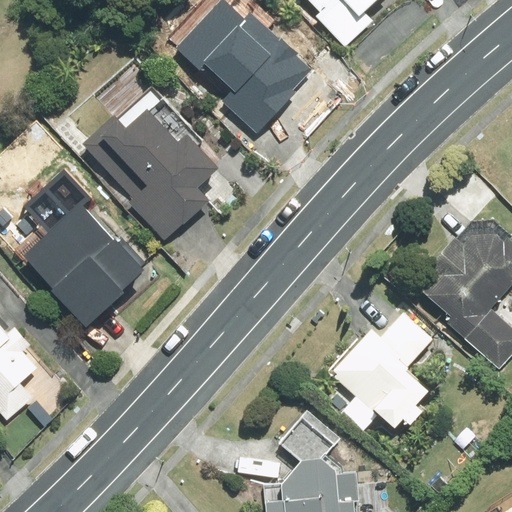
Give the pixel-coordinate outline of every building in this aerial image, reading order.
[(254,23),(232,0),(228,0),(181,47),(205,72),(211,67),(236,92),(227,101),(258,133),(300,92),(297,89),(318,68),(304,55),(305,53),(290,38),(286,42),(273,28),(266,35),(254,23)] [(311,0),(322,12),(318,16),(343,46),(373,21),(368,15),(385,0),(311,0)] [(155,83),(86,143),(133,197),(131,199),(164,237),(185,219),(187,222),(215,199),(202,185),(224,166),(203,141),(204,140),(155,83)] [(117,239),(85,202),(26,254),(52,283),(41,294),(69,324),(79,316),(88,326),(129,290),(127,287),(148,268),(119,236),(117,239)] [(500,237),(490,228),(466,230),(458,240),(450,232),(422,264),(430,272),(417,286),(449,313),(442,320),(499,369),(511,354),(511,327),(487,306),(511,277),(511,240),(504,233),(500,237)] [(434,338),(403,312),(382,337),(369,326),(329,373),(391,425),(399,415),(406,421),(417,408),(410,402),(423,387),(405,372),(434,338)] [(14,334),(0,316),(0,407),(11,420),(37,397),(34,394),(38,390),(29,378),(41,368),(28,352),(36,345),(22,327),(14,334)] [(339,471),(338,465),(327,455),(342,435),(306,406),(281,436),(304,454),(296,454),(276,477),(277,482),(266,483),(267,495),(261,495),(261,511),(351,511),(351,499),(359,498),(357,469),(339,471)]
